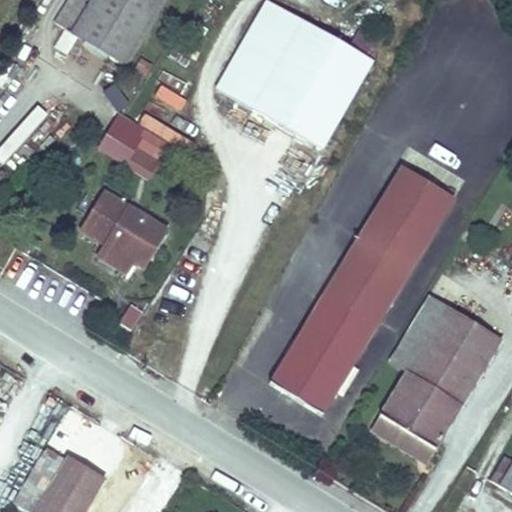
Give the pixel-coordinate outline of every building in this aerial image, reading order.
[(66,0),(49,27),(123,72),(167,0),(66,0)] [(233,106),(319,157),(371,68),(368,66),(344,52),(263,4),(236,50),(258,64),(233,106)] [(344,52),(368,66),(383,40),(359,27),(344,52)] [(211,93),(233,106),(258,64),(236,50),(211,93)] [(0,152),(0,163),(9,170),(48,119),(34,108),(0,152)] [(168,144),(118,114),(96,149),(148,181),(160,162),(157,161),(168,144)] [(457,198),(401,165),(268,384),(323,417),(457,198)] [(101,245),(92,258),(121,276),(130,262),(143,270),(161,240),(147,232),(151,227),(98,195),(76,231),(101,245)] [(161,240),(164,234),(151,227),(147,232),(161,240)] [(399,345),(412,353),(442,305),(422,293),(410,313),(416,317),(399,345)] [(381,412),(436,445),(501,336),(445,301),(381,412)] [(134,333),(144,314),(127,306),(117,325),(134,333)] [(372,427),(426,459),(436,445),(381,412),(372,427)] [(33,511),(87,511),(106,480),(66,457),(33,511)] [(511,462),(495,490),(511,501),(511,462)]
